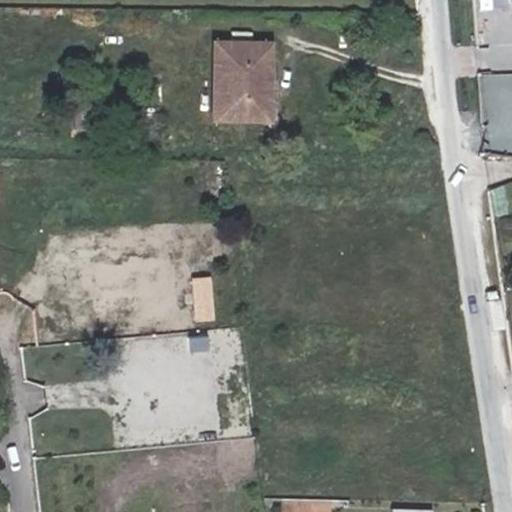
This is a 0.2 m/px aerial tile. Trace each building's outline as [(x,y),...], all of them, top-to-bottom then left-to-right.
[(248,74),(248,43),(204,42),(204,116),(258,117),(259,75),(248,74)] [(260,43),(248,43),(248,74),(259,75),(260,43)] [(102,137),(103,120),(64,118),(63,136),(102,137)] [(191,175),(204,174),(212,173),(211,159),(191,160),(191,175)] [(206,199),(204,174),(191,175),(194,200),(206,199)] [(199,283),(184,284),(188,321),(203,319),(199,283)] [(128,447),(168,440),(166,427),(126,434),(128,447)] [(307,511),(308,497),(279,496),(278,511),(307,511)]
